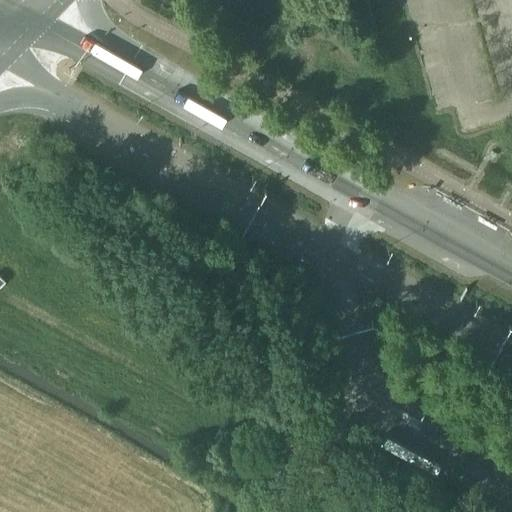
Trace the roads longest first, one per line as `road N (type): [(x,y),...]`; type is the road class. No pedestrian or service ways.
road 1 (unclassified): [(10,68),(323,251)]
road 2 (unclassified): [(356,191),(51,24)]
road 3 (unclassified): [(323,251),(361,378),(394,416),(511,484)]
road 4 (unclassified): [(323,251),(511,355)]
road 5 (unclassified): [(511,276),(356,191)]
